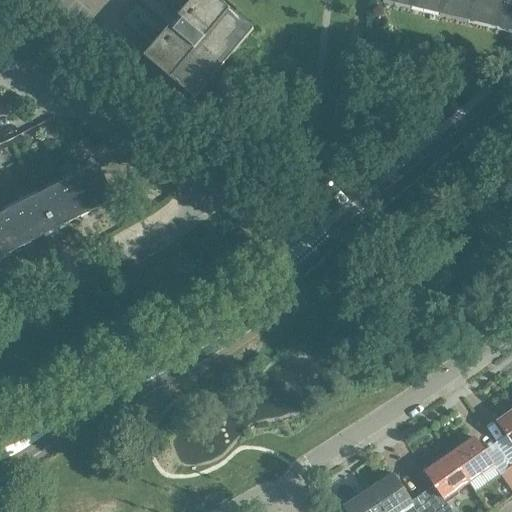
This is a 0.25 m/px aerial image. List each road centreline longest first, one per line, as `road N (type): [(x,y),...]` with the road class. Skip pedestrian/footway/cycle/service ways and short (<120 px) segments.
road 1 (tertiary): [(0,442),(119,385),(320,256)]
road 2 (residential): [(282,487),(511,325)]
road 3 (residential): [(219,194),(0,68)]
road 4 (residential): [(0,314),(219,194)]
road 5 (tertiary): [(320,256),(511,102)]
road 6 (residential): [(320,256),(287,224),(219,194)]
